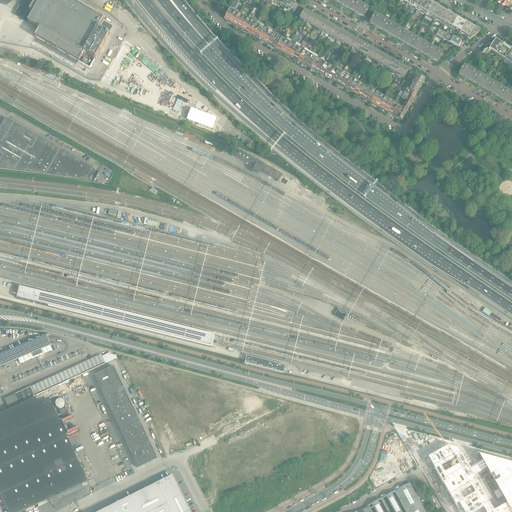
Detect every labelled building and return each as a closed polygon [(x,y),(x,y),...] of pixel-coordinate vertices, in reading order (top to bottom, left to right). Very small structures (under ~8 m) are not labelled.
[(21,0),(13,14),(28,22),(29,23),(39,29),(34,37),(36,38),(46,43),(46,44),(51,46),(51,47),(51,46),(56,49),(55,50),(56,50),(56,49),(67,55),(66,56),(67,56),(67,55),(78,62),(83,53),(94,60),(94,59),(95,60),(95,59),(98,52),(99,53),(99,52),(104,42),(105,42),(105,41),(108,35),(109,35),(109,34),(109,33),(108,32),(108,33),(97,27),(100,23),(101,24),(104,20),(69,0),(55,0),(55,1),(54,0),(21,0)] [(299,6),(299,5),(291,0),(288,0),(285,7),(289,10),(289,9),(295,12),(296,9),(298,6),(299,6)] [(355,1),(353,0),(337,0),(336,2),(350,10),(355,1)] [(423,0),(411,0),(409,5),(411,6),(411,5),(416,8),(415,9),(417,10),(423,0)] [(433,2),(431,1),(428,0),(423,0),(417,10),(419,11),(420,10),(424,13),(424,14),(426,15),(433,2)] [(368,9),(363,5),(355,1),(350,10),(364,17),(364,16),(367,11),(368,9)] [(434,19),(441,7),(433,2),(426,15),(428,16),(428,15),(432,17),(432,18),(434,19)] [(442,24),(449,12),(441,7),(434,19),(436,21),(437,20),(441,22),(440,23),(442,24)] [(233,24),(239,14),(231,9),(225,19),(233,24)] [(319,19),(313,15),(304,10),(300,19),(314,27),(319,19)] [(458,17),(451,13),(449,12),(442,24),(444,25),(445,24),(449,27),(448,28),(450,29),(458,17)] [(247,19),(239,14),(233,24),(242,29),(247,19)] [(388,22),(382,19),(375,14),(374,15),(371,20),(370,23),(383,31),(388,22)] [(466,21),(464,20),(458,17),(450,29),(452,30),(453,29),(457,32),(457,33),(459,34),(466,21)] [(256,24),(248,19),(247,19),(242,29),(251,34),(256,24)] [(329,36),(334,27),(319,19),(314,27),(329,36)] [(480,32),(481,30),(466,21),(459,34),(461,35),(461,34),(466,36),(465,37),(469,40),(480,32)] [(402,30),(396,27),(388,22),(383,31),(397,39),(402,30)] [(259,39),(265,29),(256,24),(251,34),(256,37),(259,39)] [(349,36),(342,32),(334,27),(329,36),(344,44),(349,36)] [(268,44),(273,34),(265,29),(259,39),(261,40),(268,44)] [(410,46),(415,38),(402,30),(397,39),(410,46)] [(447,35),(445,33),(439,30),(436,35),(454,45),(457,46),(457,47),(459,48),(462,43),(448,35),(447,35)] [(282,39),(274,34),(273,34),(268,44),(276,49),(282,39)] [(364,44),(357,40),(349,36),(344,44),(359,53),(364,44)] [(429,45),(423,42),(415,38),(410,46),(424,54),(429,45)] [(504,44),(496,38),(493,42),(490,47),(488,50),(489,50),(496,55),(504,44)] [(285,53),(290,44),(282,39),(276,49),(285,53)] [(293,58),(299,48),(290,44),(285,53),(293,58)] [(379,53),(372,49),(364,44),(359,53),(374,61),(379,53)] [(504,60),(511,49),(504,44),(496,55),(504,60)] [(443,53),(437,50),(429,45),(424,54),(437,62),(443,53)] [(302,63),(307,53),(299,48),(293,58),(302,63)] [(489,50),(488,50),(487,49),(483,52),(481,55),(485,57),(489,50)] [(302,63),(310,68),(316,58),(317,56),(314,54),(313,56),(307,53),(302,63)] [(394,61),(387,57),(379,53),(374,61),(389,70),(394,61)] [(319,73),(324,63),(316,58),(310,68),(319,73)] [(408,70),(402,66),(394,61),(389,70),(404,78),(408,70)] [(327,78),(333,68),(324,63),(319,73),(325,77),(327,78)] [(472,82),(477,73),(463,65),(458,74),(472,82)] [(342,73),(333,68),(327,78),(330,80),(330,79),(336,83),(342,73)] [(345,88),(350,78),(342,73),(336,83),(345,88)] [(491,81),(485,78),(483,76),(477,73),(472,82),(486,90),(491,81)] [(416,94),(425,79),(417,75),(415,78),(408,90),(416,94)] [(359,83),(350,78),(345,88),(353,92),(359,83)] [(504,89),(498,86),(491,81),(486,90),(499,98),(504,89)] [(367,88),(359,83),(353,92),(362,97),(367,88)] [(411,103),(416,94),(408,90),(403,87),(401,92),(404,93),(401,97),(406,100),(411,103)] [(376,93),(368,88),(367,88),(362,97),(371,102),(376,93)] [(511,105),(511,93),(504,89),(499,98),(511,105)] [(385,98),(376,93),(371,102),(379,107),(385,98)] [(391,101),(392,99),(388,97),(387,99),(385,98),(379,107),(388,112),(393,102),(391,101)] [(178,99),(172,110),(178,113),(183,102),(178,99)] [(401,120),(411,103),(406,100),(402,107),(396,117),(401,120)] [(396,117),(402,107),(393,102),(388,112),(396,117)] [(191,108),(187,120),(213,129),(217,118),(191,108)] [(4,118),(0,125),(0,168),(44,174),(86,180),(89,174),(93,168),(4,118)] [(278,181),(282,175),(239,151),(236,157),(278,181)] [(156,228),(158,222),(148,219),(146,225),(156,228)] [(19,287),(16,298),(211,347),(212,343),(212,341),(214,335),(19,287)] [(338,308),(334,316),(343,321),(347,314),(338,308)] [(485,308),(482,312),(489,317),(492,313),(485,308)] [(491,314),(490,316),(500,323),(502,320),(491,314)] [(50,346),(49,343),(47,338),(46,336),(50,334),(45,336),(0,354),(0,367),(18,360),(32,354),(34,357),(42,354),(41,350),(50,346)] [(32,354),(18,360),(20,364),(52,351),(50,346),(41,350),(42,354),(34,357),(32,354)] [(33,395),(30,387),(5,399),(9,408),(34,396),(82,374),(117,359),(116,356),(108,354),(102,356),(105,362),(33,395)] [(101,354),(30,387),(33,395),(105,362),(102,356),(101,354)] [(285,366),(246,356),(244,363),(283,373),(285,366)] [(138,468),(157,459),(113,366),(94,376),(138,468)] [(87,482),(50,401),(40,405),(39,406),(36,398),(9,409),(0,413),(0,494),(8,511),(21,511),(22,511),(37,505),(49,500),(82,484),(87,482)] [(56,407),(58,408),(60,409),(62,408),(63,407),(64,405),(64,403),(63,401),(62,400),(59,399),(57,400),(56,401),(55,403),(55,405),(56,407)] [(68,415),(65,408),(59,411),(62,417),(68,415)] [(439,449),(424,457),(456,511),(511,511),(511,464),(447,448),(445,447),(443,447),(442,448),(440,448),(439,449)] [(190,511),(183,496),(182,496),(172,477),(166,480),(165,479),(98,511),(190,511)] [(425,511),(410,483),(395,491),(406,511),(425,511)] [(406,511),(395,491),(381,499),(367,506),(370,511),(406,511)]
